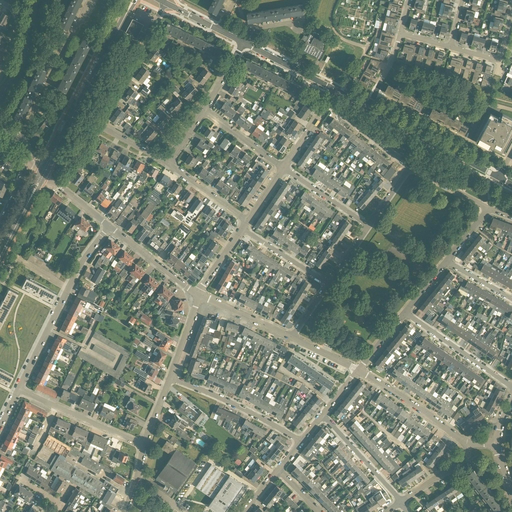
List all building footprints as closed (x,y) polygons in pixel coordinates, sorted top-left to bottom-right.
[(71,0),(66,10),(75,14),(78,7),(80,8),(82,5),(80,4),(81,0),(71,0)] [(222,9),(224,6),(222,5),(224,0),(213,0),(209,10),(217,15),(220,8),(222,9)] [(477,6),(478,0),(469,0),(468,4),(473,5),(472,8),(478,9),(479,6),(477,6)] [(445,4),(443,10),(452,12),(453,10),(452,10),(453,6),(449,5),(450,2),(444,1),(443,3),(445,4)] [(422,11),(424,5),(415,2),(414,4),(415,5),(414,9),(416,9),(416,12),(424,14),(425,11),(422,11)] [(386,16),(394,18),(395,15),(397,15),(399,10),(397,9),(398,5),(389,3),(388,8),(391,9),(389,16),(386,16)] [(284,8),(286,17),(293,16),(293,18),(297,17),(297,15),(304,14),(303,5),(284,8)] [(507,7),(498,5),(497,11),(495,10),(494,13),(500,15),(501,12),(505,13),(506,9),(507,9),(507,7)] [(275,19),(275,21),(279,20),(278,18),(286,17),(284,8),(266,11),(267,20),(275,19)] [(477,12),(478,9),(472,8),(471,10),(467,9),(466,13),(465,13),(465,15),(474,17),(475,12),(477,12)] [(75,14),(66,10),(58,26),(67,31),(70,24),(72,25),(73,21),(72,21),(75,14)] [(452,14),(452,12),(443,10),(442,16),(439,15),(439,18),(447,20),(447,17),(450,18),(451,14),(452,14)] [(267,20),(266,11),(247,14),(249,23),(256,22),(256,24),(260,23),(260,21),(267,20)] [(491,12),(489,21),(494,22),(503,25),(503,23),(504,19),(500,17),(500,15),(494,13),(491,12)] [(0,23),(4,26),(7,21),(6,20),(8,17),(3,13),(0,18),(0,17),(0,23)] [(473,23),(474,17),(465,15),(465,17),(464,21),(467,22),(466,25),(474,27),(475,24),(473,23)] [(394,18),(386,16),(384,22),(388,23),(386,31),(391,32),(392,28),(394,29),(395,23),(393,23),(394,18)] [(126,31),(133,35),(138,37),(141,31),(145,23),(133,18),(126,31)] [(419,26),(421,20),(418,19),(418,21),(411,19),(409,29),(413,30),(413,29),(415,30),(417,25),(419,26)] [(427,33),(430,23),(429,23),(429,24),(424,22),(424,20),(421,20),(419,26),(422,26),(421,32),(425,33),(427,33)] [(503,25),(494,22),(492,28),(490,28),(489,30),(497,32),(498,30),(501,30),(502,26),(502,27),(503,25)] [(175,36),(179,28),(176,27),(177,26),(172,24),(172,25),(168,23),(164,31),(175,36)] [(437,31),(439,24),(436,24),(435,25),(430,24),(430,23),(427,33),(429,34),(433,35),(434,30),(437,31)] [(439,24),(437,31),(440,31),(439,37),(441,37),(441,38),(445,39),(447,29),(441,27),(442,25),(439,24)] [(182,30),(179,28),(175,36),(186,41),(190,34),(187,32),(187,31),(182,29),(182,30)] [(380,39),(379,44),(386,46),(388,46),(389,42),(391,43),(392,38),(388,37),(389,35),(389,36),(390,33),(391,33),(392,32),(391,32),(386,31),(382,30),(382,31),(380,39)] [(145,33),(141,31),(138,37),(133,35),(130,42),(134,44),(135,43),(139,45),(140,41),(141,42),(146,33),(145,33)] [(319,35),(318,35),(316,33),(311,31),(309,35),(308,38),(307,37),(307,36),(304,41),(305,41),(306,41),(305,43),(306,43),(302,50),(317,57),(318,58),(319,59),(323,52),(321,51),(322,50),(322,49),(323,48),(323,46),(323,44),(323,42),(322,40),(321,38),(320,36),(319,36),(319,35)] [(470,39),(471,33),(468,33),(468,34),(462,33),(459,43),(463,44),(463,43),(465,44),(467,39),(470,39)] [(477,47),(480,37),(480,38),(474,36),(474,34),(471,33),(470,39),(473,40),(471,46),(475,47),(477,47)] [(194,35),(190,34),(186,41),(197,47),(201,39),(198,38),(199,36),(194,34),(194,35)] [(487,44),(489,38),(486,37),(486,39),(480,38),(480,37),(477,47),(479,48),(483,49),(485,44),(487,44)] [(83,38),(74,55),(83,59),(86,52),(88,53),(89,50),(88,49),(91,42),(83,38)] [(489,38),(487,44),(490,45),(489,50),(491,51),(495,53),(498,43),(492,41),(492,39),(489,38)] [(205,41),(201,39),(197,47),(208,52),(212,44),(209,43),(210,42),(205,39),(205,41)] [(220,47),(216,45),(215,44),(215,46),(212,44),(208,52),(219,57),(223,50),(220,48),(220,47)] [(376,52),(375,57),(384,60),(385,56),(387,56),(388,51),(384,50),(385,49),(386,46),(379,44),(377,52),(376,52)] [(410,65),(412,55),(414,47),(415,47),(415,45),(410,44),(409,47),(408,46),(408,45),(405,44),(402,52),(407,54),(405,64),(410,65)] [(155,46),(152,51),(158,56),(161,58),(165,53),(155,46)] [(418,48),(415,47),(414,47),(412,55),(417,56),(414,66),(419,68),(422,58),(424,50),(425,48),(420,47),(419,49),(417,49),(418,48)] [(427,51),(424,50),(422,58),(427,59),(424,69),(429,70),(432,60),(434,52),(434,51),(429,49),(429,52),(427,51)] [(154,61),(158,56),(152,51),(148,56),(154,61)] [(437,53),(434,52),(432,60),(436,62),(434,72),(439,73),(441,64),(442,64),(443,61),(442,60),(444,54),(439,52),(438,55),(437,54),(437,53)] [(66,72),(74,76),(77,69),(79,70),(81,67),(79,66),(83,59),(74,55),(66,72)] [(457,78),(460,68),(462,60),(463,59),(458,57),(457,60),(455,59),(456,58),(452,57),(450,66),(455,67),(452,77),(457,78)] [(368,66),(365,71),(372,75),(374,76),(376,72),(378,73),(380,69),(376,67),(377,65),(378,66),(380,62),(381,62),(371,59),(371,60),(371,61),(368,67),(368,66)] [(255,64),(256,63),(251,60),(251,62),(247,60),(243,67),(254,73),(258,65),(255,64)] [(465,61),(462,60),(460,68),(465,70),(462,79),(467,81),(470,71),(469,71),(472,63),(472,61),(467,60),(467,62),(465,62),(465,61)] [(475,64),(472,63),(469,71),(470,71),(474,72),(472,82),(477,83),(479,74),(481,66),(482,64),(477,63),(476,65),(475,65),(475,64)] [(261,67),(258,65),(254,73),(265,78),(269,71),(266,69),(266,68),(261,65),(261,67)] [(485,66),(481,66),(479,74),(484,75),(481,85),(486,86),(489,77),(490,78),(491,74),(490,74),(492,67),(487,65),(486,68),(484,67),(485,66)] [(42,81),(44,82),(45,79),(44,78),(47,71),(39,67),(30,84),(39,88),(42,81)] [(140,72),(147,77),(150,72),(144,67),(140,72)] [(205,68),(201,74),(207,79),(211,74),(205,68)] [(265,78),(269,80),(276,84),(280,76),(277,75),(278,73),(273,71),(272,72),(269,71),(265,78)] [(361,78),(358,83),(367,88),(369,84),(370,85),(373,81),(369,79),(370,77),(371,78),(372,75),(365,71),(361,78)] [(65,93),(68,88),(69,86),(71,87),(72,84),(70,83),(74,76),(66,72),(57,88),(65,93)] [(143,83),(146,85),(150,80),(147,77),(140,72),(136,78),(143,83)] [(203,84),(207,79),(201,74),(197,79),(203,84)] [(287,89),(291,82),(288,80),(289,79),(284,77),(283,78),(280,76),(276,84),(287,89)] [(232,86),(239,90),(241,86),(242,87),(243,84),(236,79),(232,86)] [(299,84),(295,82),(294,82),(294,83),(291,82),(287,89),(298,95),(302,87),(298,85),(299,84)] [(30,84),(22,100),(30,105),(34,98),(35,99),(37,96),(35,95),(39,88),(30,84)] [(172,87),(175,90),(179,95),(182,92),(174,85),(172,87)] [(187,89),(193,95),(198,90),(192,85),(187,89)] [(392,96),(393,94),(396,89),(395,89),(388,85),(385,92),(392,96)] [(239,90),(232,86),(229,92),(236,96),(238,93),(237,93),(239,90)] [(396,87),(395,89),(396,89),(393,94),(400,98),(403,93),(404,91),(396,87)] [(127,93),(134,98),(138,93),(131,88),(127,93)] [(193,95),(187,89),(182,94),(188,100),(193,95)] [(134,98),(127,93),(123,98),(133,106),(137,100),(134,98)] [(400,98),(399,100),(406,104),(407,102),(410,96),(403,93),(400,98)] [(410,95),(410,96),(407,102),(414,105),(414,106),(417,100),(418,99),(410,95)] [(174,103),(179,109),(184,104),(178,98),(174,103)] [(25,114),(27,115),(29,112),(27,111),(30,105),(22,100),(14,117),(22,121),(25,114)] [(179,109),(174,103),(171,100),(166,105),(163,102),(161,104),(165,109),(168,106),(169,107),(169,108),(174,114),(179,109)] [(414,106),(414,105),(413,107),(420,111),(424,104),(417,100),(414,106)] [(226,114),(231,108),(225,103),(220,110),(226,114)] [(237,111),(239,113),(243,107),(245,104),(242,103),(237,111)] [(303,106),(301,108),(309,114),(312,110),(311,110),(313,108),(306,103),(304,107),(303,106)] [(309,114),(301,108),(296,104),(293,107),(300,112),(298,115),(305,120),(309,114)] [(124,121),(129,114),(125,111),(124,112),(119,108),(115,114),(123,120),(124,121)] [(231,108),(226,114),(232,118),(236,112),(231,108)] [(288,112),(295,117),(297,114),(290,109),(288,112)] [(437,120),(437,118),(440,112),(433,109),(429,116),(437,120)] [(263,116),(261,115),(261,116),(263,117),(266,120),(271,113),(267,111),(263,116)] [(441,111),(440,112),(437,118),(444,122),(447,116),(448,115),(441,111)] [(160,117),(166,123),(171,118),(164,112),(160,117)] [(295,117),(288,112),(286,114),(293,120),(295,117)] [(502,155),(511,136),(511,119),(500,113),(498,117),(490,113),(489,116),(486,115),(473,140),(502,155)] [(116,124),(118,122),(121,123),(123,120),(115,114),(111,120),(116,124)] [(242,126),(247,119),(241,115),(236,122),(242,126)] [(444,122),(443,123),(451,127),(452,125),(451,125),(454,120),(447,116),(444,122)] [(166,123),(160,117),(156,123),(162,128),(166,123)] [(331,131),(334,128),(339,122),(334,119),(332,120),(330,118),(324,125),(328,128),(331,131)] [(455,118),(454,120),(451,125),(452,125),(458,129),(459,129),(461,124),(462,124),(462,122),(455,118)] [(37,131),(29,135),(32,140),(39,136),(38,134),(39,134),(44,127),(47,129),(52,123),(46,119),(37,131)] [(247,119),(242,126),(248,130),(253,124),(247,119)] [(291,120),(288,124),(298,130),(302,125),(295,120),(293,122),(291,120)] [(339,131),(343,126),(339,122),(334,128),(339,131)] [(132,128),(133,127),(127,123),(123,127),(126,130),(125,132),(128,134),(132,128)] [(294,136),(298,130),(288,124),(284,129),(279,125),(277,128),(288,135),(289,133),(294,136)] [(469,128),(462,124),(461,124),(459,129),(458,129),(457,131),(465,135),(469,128)] [(343,126),(339,131),(344,135),(348,130),(343,126)] [(152,128),(151,127),(147,132),(153,138),(158,133),(152,127),(152,128)] [(258,138),(263,131),(257,127),(252,133),(258,138)] [(204,134),(210,138),(209,139),(214,142),(216,139),(216,138),(219,134),(215,131),(214,132),(209,128),(204,134)] [(274,138),(287,147),(290,141),(286,138),(288,135),(277,128),(275,132),(281,136),(278,140),(274,138)] [(147,132),(144,130),(139,135),(149,143),(153,138),(147,132)] [(346,142),(348,139),(352,133),(348,130),(344,135),(341,138),(344,140),(341,143),(344,145),(346,142)] [(263,131),(258,138),(264,142),(269,135),(263,131)] [(320,132),(318,135),(317,135),(314,140),(322,145),(326,139),(327,137),(327,136),(325,135),(320,132)] [(352,133),(348,139),(353,142),(357,137),(352,133)] [(287,147),(274,138),(273,139),(271,137),(270,138),(267,142),(270,144),(270,145),(275,149),(276,148),(283,153),(287,147)] [(357,137),(353,142),(350,146),(353,147),(350,151),(352,153),(354,150),(362,141),(357,137)] [(223,147),(226,150),(229,146),(230,145),(229,145),(231,143),(225,138),(220,146),(217,144),(214,149),(216,151),(219,148),(221,149),(223,147)] [(196,147),(203,152),(206,148),(208,149),(210,147),(212,148),(214,145),(209,142),(207,145),(201,140),(196,147)] [(311,144),(316,148),(318,146),(320,148),(320,147),(324,149),(325,149),(326,148),(322,145),(314,140),(311,144)] [(367,144),(362,141),(354,150),(352,153),(351,154),(353,155),(357,150),(360,153),(362,150),(367,144)] [(101,160),(102,160),(105,162),(108,157),(105,155),(109,148),(109,147),(102,143),(100,146),(98,145),(95,150),(99,152),(101,153),(100,155),(103,157),(101,160)] [(307,149),(315,154),(318,149),(316,148),(311,144),(307,149)] [(360,153),(358,156),(360,158),(358,160),(360,162),(364,156),(371,148),(367,144),(362,150),(360,153)] [(231,161),(235,164),(238,159),(236,157),(241,150),(235,146),(229,154),(233,157),(231,161)] [(369,159),(370,160),(376,152),(371,148),(364,156),(366,158),(369,160),(369,159)] [(315,156),(318,158),(319,157),(315,154),(307,149),(304,154),(310,158),(312,159),(315,156)] [(108,157),(105,162),(107,163),(110,159),(116,162),(120,153),(114,150),(110,158),(108,157)] [(381,155),(376,152),(370,160),(374,163),(381,155)] [(238,159),(235,164),(237,165),(239,162),(242,165),(243,164),(248,167),(250,164),(248,162),(251,158),(246,153),(241,161),(238,159)] [(306,163),(310,158),(304,154),(301,159),(306,163)] [(195,167),(199,161),(201,162),(203,159),(197,156),(196,158),(191,155),(186,162),(192,166),(195,167)] [(373,170),(379,163),(381,164),(385,159),(381,155),(374,163),(371,168),(373,170)] [(119,162),(117,167),(114,172),(117,174),(120,168),(128,173),(129,171),(130,171),(132,167),(129,166),(132,160),(126,156),(122,163),(122,164),(119,162)] [(7,158),(6,160),(4,158),(0,162),(0,163),(6,167),(4,170),(6,171),(13,163),(7,158)] [(308,172),(309,170),(307,168),(306,169),(303,167),(304,165),(307,167),(309,165),(306,163),(301,159),(298,164),(300,166),(298,168),(304,172),(305,171),(308,172)] [(383,171),(381,174),(384,176),(386,174),(388,171),(385,169),(390,163),(385,159),(381,164),(378,167),(383,171)] [(145,165),(138,161),(135,166),(133,165),(132,167),(130,171),(129,172),(132,174),(133,171),(135,173),(138,175),(140,177),(141,178),(144,172),(141,170),(145,165)] [(74,171),(77,173),(78,174),(72,181),(75,183),(74,184),(77,185),(78,185),(85,177),(80,173),(84,168),(79,164),(74,171)] [(325,170),(316,164),(310,171),(310,172),(309,173),(318,179),(322,173),(325,170)] [(258,173),(265,177),(269,171),(268,171),(268,170),(267,169),(262,166),(258,173)] [(153,167),(149,173),(155,176),(154,177),(156,181),(161,175),(157,173),(159,171),(153,167)] [(209,172),(203,168),(198,174),(205,179),(209,172)] [(211,169),(209,172),(205,179),(210,183),(214,178),(216,179),(218,177),(218,176),(219,176),(221,173),(218,170),(216,173),(211,169)] [(265,177),(258,173),(255,170),(253,169),(252,171),(251,172),(253,173),(251,176),(261,183),(265,177)] [(332,172),(330,170),(328,172),(325,170),(322,173),(318,179),(323,183),(330,173),(331,174),(332,172)] [(379,180),(377,182),(382,187),(386,182),(381,178),(381,177),(376,172),(374,174),(376,176),(375,177),(379,180)] [(261,183),(251,176),(246,173),(245,176),(249,179),(247,182),(250,184),(257,189),(261,183)] [(332,180),(330,178),(332,175),(331,174),(330,173),(323,183),(328,186),(332,180)] [(87,185),(83,190),(91,196),(99,186),(93,182),(96,178),(92,174),(87,180),(89,182),(89,183),(87,185)] [(165,175),(160,182),(166,186),(171,179),(165,175)] [(328,186),(333,190),(337,183),(339,180),(341,181),(342,179),(339,177),(338,179),(335,176),(332,180),(328,186)] [(339,180),(337,183),(333,190),(338,193),(342,187),(344,184),(347,179),(344,177),(342,179),(341,181),(339,180)] [(230,178),(225,184),(221,191),(226,195),(231,189),(233,191),(234,190),(236,187),(238,184),(235,182),(234,184),(232,182),(233,181),(230,178)] [(223,181),(220,179),(215,186),(221,191),(225,184),(222,182),(223,181)] [(285,182),(282,187),(288,191),(292,193),(296,186),(289,182),(288,183),(285,182)] [(373,187),(378,191),(382,187),(377,182),(373,187)] [(176,183),(171,190),(177,194),(182,187),(176,183)] [(253,194),(257,189),(250,184),(249,186),(245,183),(242,187),(253,194)] [(102,191),(96,199),(98,201),(98,202),(100,203),(101,204),(105,198),(108,195),(105,193),(107,191),(106,190),(108,188),(107,187),(108,186),(105,184),(101,188),(103,190),(102,191)] [(349,196),(355,187),(352,185),(350,188),(344,184),(342,187),(338,193),(344,197),(345,196),(348,198),(349,196)] [(238,189),(236,187),(234,190),(249,200),(253,194),(242,187),(240,190),(238,189)] [(284,195),(288,191),(282,187),(278,191),(284,195)] [(369,191),(374,196),(378,191),(373,187),(369,191)] [(118,192),(117,192),(113,198),(116,200),(117,198),(120,194),(123,190),(121,188),(118,192)] [(164,196),(155,188),(147,199),(150,202),(156,206),(164,196)] [(229,196),(245,206),(249,200),(234,190),(233,191),(232,192),(229,196)] [(54,202),(58,195),(54,191),(49,199),(46,205),(49,207),(52,200),(54,202)] [(186,199),(189,201),(194,195),(188,191),(181,201),(183,202),(186,199)] [(278,191),(275,196),(281,200),(284,195),(278,191)] [(362,193),(360,191),(358,193),(361,195),(358,197),(367,205),(370,200),(365,196),(362,193)] [(374,196),(369,191),(365,196),(370,200),(374,196)] [(299,210),(300,210),(302,207),(309,195),(304,192),(301,197),(303,199),(300,202),(301,202),(298,208),(300,209),(299,210)] [(55,203),(52,210),(51,212),(54,214),(54,212),(58,205),(63,198),(58,195),(54,202),(55,203)] [(307,210),(314,199),(309,195),(302,207),(304,208),(307,210)] [(277,205),(279,206),(283,201),(281,200),(275,196),(272,201),(277,205)] [(105,198),(101,204),(102,205),(103,206),(104,206),(106,208),(113,199),(110,197),(108,200),(105,198)] [(367,205),(358,197),(356,200),(359,203),(357,205),(363,209),(367,205)] [(114,207),(113,206),(107,213),(111,216),(120,204),(123,201),(120,198),(119,199),(115,204),(116,205),(114,207)] [(182,222),(184,219),(186,221),(185,222),(189,224),(194,217),(195,217),(201,210),(205,206),(201,203),(203,202),(199,199),(198,200),(197,200),(192,206),(193,206),(190,211),(189,210),(188,212),(189,213),(185,217),(178,211),(174,216),(182,222)] [(324,205),(314,199),(307,210),(311,213),(313,215),(312,216),(315,218),(324,205)] [(111,216),(115,220),(120,212),(119,211),(122,206),(124,208),(127,204),(123,200),(123,201),(120,204),(111,216)] [(274,210),(277,205),(272,201),(268,206),(274,210)] [(141,216),(137,221),(133,218),(131,221),(131,222),(126,228),(127,229),(126,229),(128,231),(128,230),(131,232),(132,231),(133,231),(139,223),(142,226),(151,213),(156,206),(150,202),(140,215),(141,216)] [(125,217),(132,209),(131,208),(132,206),(129,203),(125,209),(116,221),(120,224),(125,217)] [(329,208),(324,205),(315,218),(318,220),(319,219),(321,220),(329,208)] [(71,219),(70,219),(75,213),(67,206),(65,209),(62,207),(58,213),(57,214),(68,223),(71,219)] [(171,206),(166,213),(171,217),(176,210),(171,206)] [(265,211),(278,220),(279,220),(274,217),(277,212),(274,210),(268,206),(265,211)] [(212,214),(215,210),(210,207),(205,212),(209,215),(205,220),(210,224),(213,221),(214,219),(211,217),(213,214),(212,214)] [(330,217),(332,218),(336,213),(329,208),(321,220),(319,223),(321,224),(325,218),(326,219),(328,216),(330,217)] [(130,221),(137,212),(134,210),(127,219),(130,221)] [(273,219),(277,222),(278,220),(265,211),(262,216),(267,220),(269,218),(272,220),(273,219)] [(153,215),(151,213),(142,226),(144,227),(142,230),(136,237),(142,241),(147,234),(149,235),(153,229),(147,224),(151,218),(153,215)] [(74,229),(75,229),(77,231),(80,228),(85,221),(85,220),(84,219),(83,219),(81,217),(81,218),(77,215),(74,220),(76,222),(71,228),(73,230),(74,229)] [(272,230),(274,228),(268,224),(270,221),(267,220),(262,216),(258,221),(264,225),(267,227),(270,229),(272,230)] [(489,228),(496,230),(499,220),(493,218),(489,228)] [(340,224),(341,224),(348,230),(352,224),(344,219),(340,224)] [(500,236),(505,222),(499,220),(496,230),(498,231),(497,236),(499,237),(500,236)] [(82,237),(83,235),(88,229),(87,228),(90,224),(88,223),(87,222),(86,221),(85,221),(80,228),(77,231),(80,233),(81,234),(80,235),(82,237)] [(222,227),(229,231),(233,226),(225,221),(223,223),(224,224),(222,227)] [(260,230),(264,225),(258,221),(255,226),(260,230)] [(339,227),(332,222),(330,224),(333,226),(340,230),(345,234),(348,230),(341,224),(339,227)] [(511,224),(505,222),(500,236),(502,237),(503,233),(506,235),(511,224)] [(277,241),(282,244),(288,235),(285,233),(290,226),(288,225),(285,228),(283,232),(277,241)] [(283,232),(285,228),(283,226),(281,229),(280,228),(277,227),(275,230),(271,237),(277,241),(283,232)] [(337,234),(336,235),(342,239),(345,234),(340,230),(333,226),(331,228),(334,230),(334,231),(337,234)] [(225,237),(229,231),(222,227),(220,230),(217,228),(214,232),(212,231),(210,233),(214,237),(216,234),(217,235),(219,233),(225,237)] [(153,229),(149,235),(149,236),(151,238),(146,244),(149,246),(149,247),(150,248),(151,248),(152,249),(158,240),(155,238),(157,235),(153,233),(156,230),(154,228),(153,229)] [(482,232),(491,239),(493,236),(484,229),(482,232)] [(336,235),(334,238),(331,235),(326,232),(324,235),(326,236),(329,238),(333,240),(338,244),(342,239),(336,235)] [(287,247),(291,241),(293,238),(288,235),(282,244),(287,247)] [(491,245),(489,243),(488,242),(487,244),(483,241),(485,239),(480,235),(476,239),(488,249),(491,245)] [(479,246),(486,251),(488,249),(476,239),(472,244),(477,248),(479,246)] [(161,243),(158,240),(152,249),(153,249),(152,250),(154,251),(155,251),(158,253),(162,248),(164,249),(168,244),(165,242),(163,241),(161,243)] [(333,240),(329,245),(335,249),(338,244),(333,240)] [(101,263),(103,260),(105,256),(115,244),(111,241),(105,247),(107,249),(103,254),(101,258),(100,257),(96,263),(94,267),(98,269),(99,268),(101,263)] [(209,247),(215,251),(220,245),(214,241),(209,247)] [(291,241),(287,247),(292,251),(296,244),(291,241)] [(335,249),(329,245),(328,247),(324,245),(317,241),(316,243),(318,244),(319,245),(331,254),(335,249)] [(174,255),(172,253),(177,247),(171,242),(165,250),(169,252),(165,257),(166,256),(167,257),(165,259),(166,260),(167,261),(168,261),(169,262),(174,255)] [(244,242),(241,247),(245,250),(244,251),(243,253),(246,254),(246,253),(250,256),(254,248),(244,242)] [(105,256),(103,260),(101,263),(102,264),(103,263),(105,264),(108,258),(112,253),(114,254),(119,247),(115,244),(105,256)] [(302,248),(296,244),(292,251),(297,254),(302,248)] [(304,244),(302,248),(297,254),(304,258),(310,248),(304,244)] [(472,244),(468,248),(474,253),(477,248),(472,244)] [(319,252),(328,259),(331,254),(319,245),(318,248),(321,250),(319,252)] [(215,251),(209,247),(205,253),(211,258),(215,251)] [(173,265),(179,258),(177,257),(182,250),(179,248),(174,255),(169,262),(171,263),(171,264),(172,265),(173,265)] [(179,270),(189,257),(184,263),(181,260),(187,254),(189,251),(187,248),(184,252),(179,258),(173,265),(179,270)] [(254,260),(259,251),(254,248),(250,256),(249,257),(254,260)] [(468,248),(465,253),(470,257),(474,253),(468,248)] [(113,268),(116,270),(128,254),(124,251),(119,258),(120,259),(113,268)] [(259,251),(254,260),(256,262),(254,265),(257,266),(264,254),(259,251)] [(313,254),(311,253),(311,254),(325,263),(328,259),(319,252),(317,255),(314,253),(313,254)] [(466,263),(470,257),(465,253),(460,258),(466,263)] [(132,263),(130,261),(133,258),(128,254),(116,270),(119,272),(126,263),(128,264),(127,265),(129,267),(131,264),(132,263)] [(264,254),(257,266),(259,267),(261,264),(264,266),(269,257),(264,254)] [(312,258),(317,262),(315,265),(321,269),(325,263),(311,254),(307,259),(310,261),(312,258)] [(203,255),(198,263),(195,267),(198,268),(199,267),(202,269),(208,259),(203,255)] [(183,273),(189,266),(193,260),(189,257),(179,270),(183,273)] [(269,257),(264,266),(268,269),(266,272),(267,273),(274,261),(269,257)] [(229,266),(237,271),(238,271),(235,270),(238,264),(232,260),(229,266)] [(492,265),(483,260),(478,267),(477,269),(487,274),(493,264),(492,265)] [(274,261),(267,273),(269,274),(271,271),(273,272),(271,275),(272,275),(279,264),(274,261)] [(183,273),(188,277),(192,271),(193,270),(195,267),(198,263),(195,262),(191,268),(189,266),(183,273)] [(129,267),(128,268),(131,270),(130,271),(131,273),(126,280),(129,282),(140,268),(135,265),(134,266),(131,264),(129,267)] [(274,283),(275,281),(284,267),(279,264),(272,275),(274,277),(269,284),(271,286),(274,283)] [(498,267),(493,264),(487,274),(492,277),(498,267)] [(503,270),(500,268),(502,265),(499,264),(498,267),(492,277),(497,280),(501,274),(503,270)] [(236,275),(237,271),(229,266),(225,272),(231,276),(233,273),(236,275)] [(289,270),(284,267),(275,281),(276,282),(277,283),(281,277),(283,278),(283,279),(289,270)] [(497,280),(508,286),(511,280),(511,278),(511,267),(510,270),(508,273),(506,272),(503,270),(501,274),(497,280)] [(104,271),(99,268),(98,269),(92,277),(91,280),(96,283),(98,281),(104,271)] [(140,268),(129,282),(125,287),(129,290),(133,285),(132,284),(137,277),(139,279),(144,272),(140,268)] [(295,277),(297,275),(289,270),(283,279),(286,281),(288,277),(290,279),(289,280),(292,281),(294,279),(295,277)] [(195,273),(192,271),(188,277),(191,279),(191,280),(193,281),(194,281),(199,276),(195,273)] [(446,276),(451,280),(455,276),(450,271),(446,276)] [(231,276),(225,272),(222,278),(228,281),(231,276)] [(141,294),(142,293),(143,293),(154,279),(149,276),(144,282),(146,284),(141,290),(139,293),(141,294)] [(298,283),(303,286),(308,290),(311,284),(306,281),(304,283),(299,280),(301,278),(298,276),(295,281),(298,283)] [(442,281),(455,291),(456,289),(452,285),(452,284),(450,282),(451,280),(446,276),(442,281)] [(21,287),(36,294),(41,285),(26,277),(21,287)] [(225,287),(228,281),(222,278),(219,283),(225,287)] [(143,293),(142,294),(145,297),(147,294),(151,289),(153,290),(159,283),(154,279),(143,293)] [(453,293),(455,291),(442,281),(439,285),(447,292),(449,289),(453,293)] [(461,285),(459,288),(470,295),(467,301),(469,302),(478,287),(467,281),(467,282),(464,281),(462,285),(461,285)] [(225,287),(219,283),(215,289),(222,293),(225,287)] [(36,294),(43,298),(51,302),(56,293),(41,285),(36,294)] [(435,290),(440,294),(446,299),(447,298),(444,295),(447,292),(439,285),(435,290)] [(95,293),(89,290),(81,286),(82,286),(79,292),(78,292),(86,296),(87,295),(88,296),(86,299),(93,303),(95,300),(94,299),(96,294),(95,293)] [(154,301),(157,303),(168,290),(163,286),(158,293),(159,294),(154,301)] [(308,290),(303,286),(299,291),(305,295),(308,290)] [(474,298),(477,300),(480,296),(483,290),(478,287),(469,302),(471,304),(472,302),(474,298)] [(1,303),(10,308),(18,293),(8,288),(1,303)] [(292,294),(296,296),(302,300),(305,295),(299,291),(296,289),(295,289),(292,294)] [(172,294),(168,290),(157,303),(160,306),(165,299),(167,301),(172,294)] [(431,294),(439,301),(440,301),(439,301),(441,299),(438,296),(440,294),(435,290),(431,294)] [(480,296),(485,299),(488,293),(483,290),(480,296)] [(245,304),(250,307),(253,300),(251,299),(253,296),(252,295),(253,292),(251,291),(250,294),(245,304)] [(245,304),(250,294),(250,293),(247,297),(241,294),(240,296),(239,300),(238,301),(245,304)] [(488,305),(488,306),(493,296),(488,293),(485,299),(483,303),(488,305)] [(427,299),(440,310),(442,311),(443,309),(438,304),(439,301),(431,294),(427,299)] [(259,303),(262,296),(260,295),(258,298),(257,297),(255,301),(253,300),(250,307),(255,310),(259,303)] [(255,310),(261,312),(264,306),(262,305),(264,301),(263,300),(264,297),(262,296),(259,303),(255,310)] [(293,301),(299,304),(302,300),(296,296),(293,301)] [(488,306),(493,308),(499,299),(493,296),(488,306)] [(76,297),(74,302),(84,307),(84,308),(87,310),(88,308),(90,305),(94,307),(93,307),(102,312),(104,308),(102,308),(99,306),(96,304),(93,303),(86,299),(85,301),(77,297),(76,297)] [(164,309),(173,312),(174,312),(174,310),(183,309),(182,303),(181,303),(180,300),(174,301),(172,299),(166,306),(164,309)] [(287,304),(290,306),(296,310),(299,304),(293,301),(290,299),(287,304)] [(434,308),(437,310),(440,313),(442,311),(440,310),(427,299),(423,304),(431,310),(432,310),(434,308)] [(498,311),(504,302),(499,299),(493,308),(491,312),(490,314),(492,316),(493,313),(495,309),(498,311)] [(74,302),(71,308),(78,311),(81,313),(84,308),(84,307),(74,302)] [(496,315),(499,316),(498,318),(500,319),(499,322),(509,305),(504,302),(498,311),(496,315)] [(0,304),(0,322),(2,323),(10,308),(1,303),(0,304)] [(269,303),(267,307),(264,306),(261,312),(267,316),(268,315),(271,316),(272,314),(273,310),(275,306),(269,303)] [(437,318),(439,316),(432,310),(431,310),(423,304),(420,308),(429,316),(430,314),(433,316),(431,319),(434,321),(437,318)] [(502,323),(504,319),(507,320),(511,311),(511,306),(509,305),(499,322),(502,323)] [(287,311),(293,315),(296,310),(290,306),(287,311)] [(76,316),(79,318),(78,319),(82,321),(83,319),(79,318),(80,317),(79,315),(77,314),(78,311),(71,308),(68,313),(76,317),(76,316)] [(167,315),(166,318),(164,322),(177,327),(179,321),(174,319),(175,317),(171,316),(173,312),(164,309),(162,312),(161,313),(167,315)] [(134,316),(149,326),(152,320),(138,310),(134,316)] [(289,320),(293,315),(287,311),(284,316),(289,320)] [(68,313),(66,318),(73,322),(76,317),(68,313)] [(444,316),(441,314),(437,320),(446,327),(450,321),(450,320),(452,318),(446,313),(444,316)] [(281,315),(278,320),(280,321),(286,325),(289,320),(284,316),(281,315)] [(201,324),(208,327),(210,328),(217,330),(219,325),(220,320),(216,319),(215,321),(208,319),(204,317),(201,324)] [(460,327),(458,326),(460,322),(462,319),(460,317),(458,321),(455,324),(451,330),(456,333),(460,327)] [(66,318),(63,323),(70,327),(73,322),(66,318)] [(455,324),(450,321),(446,327),(451,330),(455,324)] [(461,337),(468,327),(469,324),(470,323),(468,321),(465,325),(463,324),(460,327),(456,333),(461,337)] [(75,337),(72,335),(69,334),(69,333),(68,333),(69,331),(70,327),(63,323),(60,329),(61,329),(63,330),(62,333),(73,339),(75,337)] [(411,323),(409,326),(409,325),(407,324),(401,331),(407,335),(410,337),(413,340),(416,342),(420,336),(416,334),(414,337),(409,333),(411,330),(412,328),(411,328),(414,325),(411,323)] [(199,331),(210,335),(211,333),(209,332),(210,328),(208,327),(201,324),(199,331)] [(234,336),(235,332),(237,332),(239,326),(233,324),(232,331),(231,334),(230,337),(230,338),(228,341),(231,342),(233,336),(234,336)] [(242,334),(247,336),(250,330),(245,327),(242,334)] [(472,331),(468,327),(461,337),(466,340),(470,334),(472,331)] [(480,341),(478,340),(481,336),(480,335),(485,328),(483,327),(480,331),(477,334),(475,338),(471,344),(476,347),(480,341)] [(250,330),(247,336),(246,340),(244,343),(236,358),(239,359),(245,347),(247,341),(251,342),(255,333),(250,330)] [(156,334),(159,336),(158,338),(169,345),(172,340),(157,331),(156,334)] [(195,340),(214,347),(217,348),(219,339),(214,337),(210,335),(199,331),(195,340)] [(398,335),(403,340),(407,335),(401,331),(398,335)] [(470,334),(466,340),(471,344),(475,338),(477,334),(475,333),(472,331),(470,334)] [(147,334),(149,336),(160,343),(158,346),(165,351),(169,345),(158,338),(148,332),(147,334)] [(485,339),(483,337),(480,341),(476,347),(481,351),(485,345),(492,334),(490,332),(485,339)] [(251,343),(253,344),(251,349),(253,351),(254,349),(256,345),(258,342),(261,335),(255,333),(251,342),(251,343)] [(486,354),(492,345),(492,344),(490,343),(495,336),(492,334),(485,345),(481,351),(486,354)] [(261,335),(258,342),(260,343),(263,344),(266,338),(261,335)] [(406,342),(403,340),(398,335),(394,340),(399,344),(402,347),(405,349),(407,347),(404,344),(406,342)] [(56,339),(53,344),(60,348),(63,343),(64,344),(65,343),(70,345),(72,342),(59,336),(58,340),(56,339)] [(422,347),(423,348),(428,340),(425,338),(423,339),(421,337),(415,347),(420,350),(422,347)] [(150,347),(153,343),(145,338),(142,343),(150,347)] [(263,344),(265,346),(268,347),(271,341),(266,338),(263,344)] [(203,347),(213,351),(215,352),(217,348),(214,347),(195,340),(192,348),(202,351),(203,347)] [(396,349),(399,344),(394,340),(390,344),(396,349)] [(425,353),(432,343),(428,340),(423,348),(424,348),(422,351),(425,353)] [(266,350),(265,354),(268,356),(270,352),(272,353),(274,350),(277,344),(271,341),(268,347),(266,350)] [(430,353),(436,345),(432,343),(425,353),(428,356),(430,353)] [(53,344),(50,350),(58,353),(60,348),(53,344)] [(275,360),(282,346),(277,344),(274,350),(272,353),(270,357),(272,358),(275,359),(275,360)] [(396,349),(390,344),(387,349),(392,353),(395,356),(398,359),(400,357),(394,351),(396,349)] [(436,345),(430,353),(428,356),(432,359),(434,356),(439,348),(436,345)] [(500,350),(492,345),(486,354),(492,358),(493,356),(496,358),(497,357),(500,350)] [(284,355),(286,356),(286,354),(289,350),(282,346),(275,360),(278,362),(280,357),(281,354),(284,355)] [(158,353),(156,356),(163,359),(166,354),(156,348),(154,351),(158,353)] [(192,348),(190,355),(196,357),(197,354),(196,354),(197,352),(201,354),(202,351),(192,348)] [(438,358),(443,351),(439,348),(434,356),(438,358)] [(392,353),(387,349),(383,354),(388,358),(392,353)] [(50,350),(48,355),(55,359),(58,353),(50,350)] [(135,354),(145,360),(147,356),(137,350),(135,354)] [(441,361),(447,353),(443,351),(438,358),(441,361)] [(163,359),(156,356),(152,353),(152,354),(150,353),(149,353),(148,354),(149,355),(151,356),(149,359),(159,365),(163,359)] [(447,353),(441,361),(439,364),(442,366),(444,363),(445,363),(450,356),(447,353)] [(286,369),(295,375),(298,377),(302,372),(300,371),(301,369),(302,369),(307,363),(293,354),(288,360),(290,361),(288,363),(289,364),(286,369)] [(385,363),(388,358),(383,354),(379,358),(385,363)] [(48,355),(45,360),(53,364),(55,359),(48,355)] [(449,366),(454,358),(450,356),(445,363),(449,366)] [(381,367),(385,363),(379,358),(375,363),(378,365),(376,368),(380,371),(382,369),(381,367)] [(453,368),(458,361),(454,358),(449,366),(453,368)] [(191,362),(189,365),(198,368),(199,364),(201,365),(202,363),(192,359),(191,362)] [(50,369),(53,364),(45,360),(42,366),(50,369)] [(456,371),(462,363),(458,361),(453,368),(456,371)] [(300,376),(310,382),(313,385),(321,372),(307,363),(302,369),(303,370),(303,369),(305,370),(305,371),(304,371),(300,376)] [(460,374),(465,366),(462,363),(456,371),(460,374)] [(399,367),(397,370),(395,369),(390,375),(395,378),(400,372),(404,366),(402,364),(400,367),(399,367)] [(146,378),(148,374),(153,376),(155,374),(156,374),(156,373),(157,374),(158,372),(157,372),(158,370),(147,365),(144,371),(135,367),(133,371),(139,374),(146,378)] [(202,370),(198,368),(189,365),(188,368),(189,368),(188,371),(192,373),(191,376),(204,380),(205,376),(199,373),(199,372),(201,373),(202,370)] [(40,371),(47,375),(49,372),(53,374),(54,372),(52,371),(53,371),(50,369),(42,366),(40,371)] [(406,368),(407,367),(404,366),(400,372),(395,378),(400,382),(405,376),(407,372),(405,370),(406,368)] [(464,376),(469,369),(465,366),(460,374),(464,376)] [(0,381),(8,385),(13,376),(0,369),(0,381)] [(115,371),(113,369),(110,375),(118,379),(120,374),(115,371)] [(216,377),(217,374),(217,373),(219,370),(217,369),(213,376),(210,374),(207,381),(213,384),(216,377)] [(473,371),(469,369),(464,376),(467,379),(473,371)] [(47,375),(40,371),(37,376),(45,380),(47,375)] [(221,379),(224,372),(222,371),(220,374),(217,373),(217,374),(216,377),(213,384),(218,386),(221,379)] [(400,382),(405,385),(410,379),(412,376),(414,373),(412,371),(410,374),(407,372),(405,376),(400,382)] [(467,379),(471,381),(476,374),(473,371),(467,379)] [(221,379),(218,386),(224,388),(228,378),(225,376),(226,373),(224,372),(221,379)] [(235,377),(236,376),(237,373),(234,372),(232,378),(231,377),(230,378),(228,378),(224,388),(229,391),(232,384),(235,377)] [(313,385),(315,383),(321,388),(319,391),(325,395),(330,388),(335,382),(321,372),(313,385)] [(63,383),(66,384),(70,386),(72,380),(74,377),(68,374),(63,383)] [(146,378),(139,374),(138,376),(140,377),(137,382),(139,383),(136,388),(140,390),(141,389),(147,392),(151,386),(145,382),(147,379),(146,378)] [(473,386),(475,384),(480,376),(476,374),(471,381),(469,384),(473,386)] [(45,380),(37,376),(34,382),(35,382),(38,383),(41,385),(42,385),(45,380)] [(235,393),(238,386),(239,382),(236,381),(238,377),(236,376),(235,377),(232,384),(229,391),(235,393)] [(264,386),(269,388),(274,378),(270,376),(264,386)] [(479,387),(480,388),(485,380),(484,379),(480,376),(475,384),(479,387)] [(415,383),(410,389),(415,392),(420,386),(424,380),(422,378),(420,380),(417,379),(415,383)] [(125,384),(117,379),(115,383),(123,387),(125,384)] [(410,379),(405,385),(410,389),(415,383),(410,379)] [(420,396),(425,399),(430,393),(437,382),(438,380),(437,379),(435,382),(433,381),(426,391),(425,390),(420,396)] [(252,383),(251,385),(244,398),(249,401),(253,394),(251,393),(253,389),(252,389),(256,381),(254,380),(252,383)] [(368,395),(370,397),(371,396),(374,392),(372,390),(370,392),(364,387),(366,385),(361,381),(357,386),(362,390),(365,392),(368,395)] [(247,386),(244,384),(239,395),(244,398),(251,385),(252,383),(249,382),(247,386)] [(436,388),(439,384),(437,382),(430,393),(425,399),(430,403),(435,396),(432,395),(435,392),(434,391),(436,388)] [(498,383),(495,387),(493,386),(491,389),(489,389),(489,390),(490,391),(500,396),(503,391),(500,389),(501,386),(498,383)] [(362,390),(357,386),(353,390),(358,395),(362,390)] [(420,386),(415,392),(420,396),(425,390),(420,386)] [(264,387),(258,397),(255,404),(260,407),(263,400),(261,399),(264,395),(263,395),(266,388),(264,387)] [(311,395),(308,393),(310,390),(305,387),(302,391),(306,395),(309,397),(318,405),(322,400),(316,395),(315,397),(311,394),(311,395)] [(430,403),(435,406),(440,400),(448,388),(445,387),(441,392),(439,395),(439,394),(436,397),(435,396),(430,403)] [(77,393),(71,390),(70,393),(67,400),(73,403),(76,396),(77,394),(80,395),(82,390),(82,389),(79,388),(77,393)] [(449,397),(448,396),(450,392),(451,393),(453,390),(451,389),(450,390),(448,388),(440,400),(435,406),(440,410),(446,401),(449,397)] [(82,399),(82,398),(78,406),(85,409),(90,397),(84,394),(86,391),(82,389),(82,390),(80,395),(83,397),(82,399)] [(70,393),(64,390),(60,398),(67,400),(70,393)] [(361,397),(358,395),(353,390),(349,395),(358,402),(361,397)] [(486,392),(489,394),(487,397),(488,397),(491,399),(498,402),(500,396),(490,391),(489,390),(488,390),(486,392)] [(374,397),(370,402),(376,407),(379,404),(384,396),(380,394),(377,392),(374,397)] [(95,404),(92,403),(95,394),(92,393),(90,397),(85,409),(91,411),(95,404)] [(249,401),(255,404),(258,397),(253,394),(249,401)] [(454,401),(445,413),(450,417),(454,410),(452,408),(458,398),(461,400),(462,397),(458,394),(454,401)] [(345,400),(351,404),(354,406),(356,404),(362,409),(364,407),(363,406),(361,404),(358,402),(349,395),(345,400)] [(265,410),(271,399),(266,396),(263,400),(260,407),(265,410)] [(270,413),(276,403),(276,402),(273,401),(275,398),(273,396),(271,399),(265,410),(270,413)] [(382,406),(388,399),(384,396),(379,404),(382,406)] [(318,405),(309,397),(307,399),(309,400),(306,403),(314,409),(318,405)] [(454,401),(451,399),(449,397),(446,401),(440,410),(445,413),(454,401)] [(279,404),(276,403),(270,413),(276,416),(283,403),(285,400),(282,398),(279,404)] [(386,409),(391,401),(388,399),(382,406),(386,409)] [(495,407),(498,402),(491,399),(489,404),(495,407)] [(288,408),(285,405),(287,401),(285,400),(276,416),(281,419),(284,413),(286,414),(288,408)] [(351,404),(345,400),(342,404),(347,409),(351,404)] [(25,401),(19,412),(27,416),(29,411),(30,411),(28,410),(25,409),(28,403),(25,401)] [(395,404),(391,401),(386,409),(390,412),(395,404)] [(129,409),(136,413),(137,413),(138,413),(140,408),(139,408),(140,407),(133,403),(132,403),(130,402),(127,407),(129,409)] [(302,405),(300,403),(298,405),(310,414),(314,409),(306,403),(305,402),(302,405)] [(495,407),(489,404),(485,402),(482,407),(485,409),(484,411),(485,412),(490,416),(492,412),(495,407)] [(105,417),(108,409),(103,407),(104,405),(100,403),(97,410),(100,412),(99,414),(104,416),(103,417),(105,417)] [(182,405),(181,405),(179,407),(180,408),(179,409),(188,416),(190,414),(194,416),(192,419),(198,423),(205,414),(199,410),(197,412),(188,406),(184,403),(182,405)] [(350,411),(347,409),(342,404),(338,409),(347,416),(349,413),(351,415),(353,417),(355,415),(353,413),(350,411)] [(392,416),(399,407),(395,404),(390,412),(388,414),(391,417),(392,416)] [(310,414),(298,405),(297,406),(297,407),(300,409),(299,410),(302,412),(301,414),(307,419),(310,414)] [(218,407),(216,413),(219,414),(216,421),(218,422),(224,410),(218,407)] [(395,419),(397,417),(402,409),(399,407),(392,416),(395,419)] [(464,413),(466,416),(468,414),(466,411),(463,407),(460,410),(463,414),(464,413)] [(475,414),(479,420),(484,417),(482,414),(485,412),(484,411),(478,407),(472,411),(475,414)] [(114,412),(108,409),(105,417),(106,418),(106,417),(111,419),(112,417),(115,418),(118,411),(115,410),(114,412)] [(295,414),(289,409),(288,412),(297,419),(303,423),(307,419),(301,414),(299,416),(296,413),(295,414)] [(350,419),(347,416),(338,409),(334,414),(342,420),(345,424),(349,420),(350,419)] [(406,412),(402,409),(397,417),(401,419),(406,412)] [(227,418),(229,412),(224,410),(218,422),(218,424),(219,426),(222,420),(224,417),(227,418)] [(27,422),(25,421),(27,416),(19,412),(17,417),(27,422)] [(225,428),(228,430),(230,424),(232,420),(235,414),(229,412),(227,418),(225,421),(228,422),(225,428)] [(288,412),(286,415),(284,420),(287,421),(289,417),(290,416),(292,418),(295,421),(293,424),(299,428),(303,423),(297,419),(288,412)] [(409,416),(410,414),(406,412),(401,419),(399,422),(403,424),(409,416)] [(134,420),(130,418),(131,415),(127,413),(124,420),(127,421),(124,426),(132,430),(134,426),(134,427),(135,424),(132,423),(134,420)] [(185,428),(186,426),(187,424),(191,427),(194,423),(188,419),(186,421),(175,414),(172,419),(179,424),(185,428)] [(235,414),(232,420),(237,423),(240,417),(235,414)] [(475,414),(470,418),(475,424),(479,420),(475,414)] [(405,428),(407,426),(413,418),(409,416),(403,424),(402,425),(405,428)] [(25,427),(27,422),(17,417),(14,423),(24,428),(24,429),(27,431),(28,428),(25,427)] [(55,424),(52,423),(49,431),(53,433),(55,428),(60,430),(64,420),(64,421),(63,420),(63,421),(58,418),(55,424)] [(411,429),(416,421),(413,418),(407,426),(411,429)] [(470,418),(465,421),(470,427),(475,424),(470,418)] [(180,435),(184,439),(186,436),(188,433),(183,430),(185,428),(179,424),(172,419),(168,424),(181,433),(180,435)] [(355,422),(353,419),(348,423),(346,425),(353,432),(358,427),(354,422),(355,422)] [(67,439),(70,431),(67,430),(70,424),(65,421),(64,421),(64,420),(60,430),(65,432),(63,437),(67,439)] [(242,433),(244,435),(251,422),(246,420),(241,428),(244,429),(242,433)] [(414,431),(420,424),(416,421),(411,429),(414,431)] [(465,431),(470,427),(465,421),(460,425),(465,431)] [(251,422),(244,435),(246,436),(248,433),(249,433),(251,430),(253,431),(256,425),(251,422)] [(14,423),(11,428),(19,432),(20,429),(23,430),(24,429),(24,428),(14,423)] [(233,425),(230,424),(228,430),(230,432),(234,434),(236,429),(232,427),(233,425)] [(416,436),(418,434),(423,427),(420,424),(414,431),(413,433),(416,436)] [(254,440),(256,438),(261,428),(256,425),(253,431),(255,432),(251,439),(254,440)] [(73,432),(70,431),(67,439),(71,441),(73,436),(78,438),(82,428),(82,429),(81,428),(76,426),(73,432)] [(358,427),(353,432),(357,437),(363,431),(358,427)] [(423,427),(418,434),(422,437),(427,429),(423,427)] [(19,432),(11,428),(9,433),(16,437),(19,432)] [(32,430),(28,428),(27,431),(27,432),(30,434),(29,437),(30,437),(34,439),(37,434),(31,431),(32,430)] [(85,446),(88,438),(85,437),(88,432),(83,429),(82,429),(82,428),(78,438),(83,440),(81,445),(85,446)] [(261,428),(256,438),(259,439),(261,435),(263,437),(267,431),(261,428)] [(317,433),(323,438),(327,433),(322,428),(317,433)] [(423,442),(431,432),(427,429),(422,437),(420,439),(423,442)] [(361,441),(367,436),(366,436),(369,434),(366,431),(364,433),(363,431),(357,437),(361,441)] [(16,437),(9,433),(6,438),(14,442),(16,437)] [(317,433),(314,438),(319,442),(323,438),(317,433)] [(43,444),(43,445),(65,457),(68,452),(76,457),(77,454),(83,458),(80,464),(98,474),(101,469),(108,473),(115,477),(113,480),(120,484),(121,483),(122,484),(123,481),(122,481),(124,478),(113,472),(113,471),(79,452),(49,434),(43,444)] [(94,434),(92,439),(88,438),(85,446),(84,449),(87,450),(91,443),(97,445),(100,437),(94,434)] [(277,435),(275,438),(274,440),(271,438),(271,439),(268,436),(266,438),(281,450),(285,446),(284,445),(287,441),(277,435)] [(441,444),(438,447),(444,452),(449,446),(434,435),(431,439),(430,440),(432,443),(435,440),(441,444)] [(196,463),(176,450),(172,447),(175,443),(180,446),(182,444),(177,440),(172,436),(170,439),(174,442),(172,444),(168,442),(167,441),(162,448),(172,455),(156,480),(165,486),(164,488),(165,486),(169,489),(168,490),(169,489),(175,493),(174,493),(175,493),(192,469),(194,465),(196,463)] [(365,445),(373,439),(372,438),(370,440),(367,436),(361,441),(365,445)] [(100,437),(97,445),(103,448),(102,451),(100,456),(103,457),(105,453),(108,446),(105,445),(107,440),(100,437)] [(14,442),(6,438),(3,444),(11,448),(14,442)] [(281,450),(266,438),(265,441),(273,448),(272,450),(277,455),(281,450)] [(325,447),(322,445),(319,442),(314,438),(310,443),(315,447),(318,449),(321,446),(324,449),(325,447)] [(338,444),(332,438),(328,442),(334,448),(338,444)] [(388,440),(387,438),(380,444),(378,442),(369,450),(373,455),(379,449),(382,447),(384,444),(388,440)] [(369,450),(378,442),(377,442),(374,441),(373,439),(365,445),(369,450)] [(315,447),(310,443),(306,447),(315,454),(317,456),(319,454),(319,455),(319,454),(317,452),(319,450),(318,449),(315,447)] [(3,444),(1,449),(8,453),(8,454),(9,454),(8,457),(13,460),(15,457),(11,455),(14,450),(13,450),(14,449),(11,448),(3,444)] [(253,454),(257,449),(252,445),(249,450),(252,453),(253,454)] [(432,450),(435,452),(440,457),(444,452),(438,447),(436,445),(432,450)] [(325,466),(332,460),(343,450),(339,446),(334,450),(335,451),(332,454),(333,455),(330,457),(326,461),(323,463),(325,466)] [(399,446),(398,448),(396,450),(400,455),(404,451),(399,446)] [(302,452),(306,455),(304,457),(309,461),(312,458),(313,456),(315,454),(306,447),(302,452)] [(379,449),(373,455),(377,459),(383,454),(379,449)] [(268,455),(273,460),(277,455),(272,450),(268,455)] [(343,450),(332,460),(334,461),(336,459),(339,462),(347,455),(343,450)] [(381,463),(390,456),(388,454),(386,451),(383,454),(377,459),(381,463)] [(110,452),(109,455),(125,462),(128,455),(120,452),(119,455),(110,452)] [(431,457),(436,462),(440,457),(435,452),(431,457)] [(265,469),(255,461),(255,460),(257,457),(253,454),(252,453),(250,455),(250,456),(252,459),(247,465),(248,466),(260,475),(265,469)] [(0,466),(2,467),(4,468),(5,468),(8,463),(11,464),(13,461),(1,455),(0,457),(0,466)] [(65,478),(70,481),(74,484),(80,487),(85,490),(109,504),(116,493),(115,493),(118,488),(105,480),(103,483),(90,476),(88,474),(55,455),(47,468),(59,475),(65,478)] [(273,460),(268,455),(264,460),(269,464),(273,460)] [(304,463),(306,460),(300,455),(299,455),(300,455),(301,456),(299,459),(297,458),(293,464),(295,466),(300,460),(304,463)] [(347,455),(339,462),(341,464),(335,468),(336,469),(335,470),(337,471),(339,469),(340,468),(343,466),(346,463),(351,459),(347,455)] [(385,468),(394,460),(390,456),(381,463),(385,468)] [(426,463),(427,463),(425,465),(430,469),(431,467),(432,467),(436,462),(431,457),(426,463)] [(351,459),(346,463),(350,468),(355,463),(351,459)] [(395,463),(394,460),(385,468),(389,472),(390,472),(392,474),(396,471),(400,467),(395,463)] [(24,474),(30,477),(34,471),(28,468),(31,464),(28,463),(23,471),(25,472),(24,474)] [(346,475),(348,477),(358,467),(355,463),(350,468),(351,469),(348,472),(349,472),(346,475)] [(236,505),(247,489),(243,486),(244,485),(230,475),(229,477),(211,464),(196,487),(213,499),(211,503),(217,507),(215,510),(218,511),(225,511),(232,502),(236,505)] [(404,465),(402,467),(406,473),(403,475),(404,477),(409,483),(414,480),(409,474),(407,470),(405,467),(404,465)] [(247,471),(245,474),(254,482),(260,475),(248,466),(245,469),(247,471)] [(421,466),(414,470),(419,476),(425,472),(421,466)] [(296,477),(302,472),(297,467),(291,472),(296,477)] [(355,474),(357,476),(362,472),(358,467),(348,477),(349,479),(355,474)] [(303,474),(302,472),(296,477),(301,481),(309,473),(312,471),(310,469),(307,471),(306,471),(303,474)] [(419,476),(414,470),(409,474),(414,480),(419,476)] [(467,475),(474,485),(481,479),(480,477),(481,476),(477,472),(476,473),(474,470),(467,475)] [(37,473),(34,471),(30,477),(35,481),(40,472),(38,471),(37,473)] [(40,484),(44,477),(41,476),(42,473),(40,472),(35,481),(40,484)] [(332,476),(328,472),(323,476),(325,478),(327,481),(332,476)] [(366,476),(362,472),(357,476),(361,480),(366,476)] [(305,486),(313,478),(309,473),(301,481),(305,486)] [(398,481),(403,487),(409,483),(404,477),(401,479),(396,473),(395,474),(392,477),(396,483),(398,481)] [(49,481),(49,480),(51,477),(49,475),(48,477),(45,475),(44,477),(40,484),(45,487),(43,490),(46,491),(49,486),(46,485),(49,481)] [(56,483),(62,487),(65,482),(63,481),(65,478),(59,475),(58,477),(59,478),(56,483)] [(314,480),(313,478),(305,486),(309,490),(320,479),(321,478),(319,476),(314,480)] [(361,480),(355,485),(357,487),(360,485),(364,483),(365,485),(370,480),(366,476),(361,480)] [(319,484),(322,481),(320,479),(309,490),(314,494),(322,486),(319,484)] [(488,486),(485,482),(484,483),(481,479),(474,485),(482,494),(489,489),(487,487),(488,486)] [(59,493),(62,487),(56,483),(53,489),(54,490),(57,491),(59,493)] [(461,493),(465,490),(463,487),(460,483),(455,486),(455,485),(450,488),(454,493),(456,497),(461,493)] [(19,485),(13,495),(18,498),(24,488),(19,485)] [(322,503),(327,498),(326,496),(329,493),(328,492),(330,490),(334,486),(332,485),(329,488),(318,499),(322,503)] [(277,486),(272,491),(278,496),(283,491),(277,486)] [(322,486),(314,494),(318,499),(329,488),(327,486),(324,489),(322,486)] [(84,493),(85,490),(80,487),(78,490),(75,488),(72,493),(78,497),(80,494),(85,497),(86,495),(84,493)] [(22,501),(28,491),(24,488),(18,498),(22,501)] [(367,499),(364,501),(370,511),(376,508),(367,495),(365,492),(363,489),(362,488),(358,492),(359,495),(362,492),(367,499)] [(450,488),(445,491),(451,500),(456,497),(454,493),(450,488)] [(367,495),(376,508),(380,505),(376,499),(373,495),(374,494),(372,493),(370,489),(369,489),(365,492),(367,495)] [(495,495),(492,490),(490,491),(489,489),(482,494),(490,504),(497,499),(494,496),(495,495)] [(380,490),(374,494),(373,495),(376,499),(380,505),(390,498),(386,492),(383,494),(380,490)] [(28,491),(22,501),(27,504),(28,502),(30,504),(34,498),(31,496),(33,494),(28,491)] [(272,491),(268,497),(274,502),(278,496),(272,491)] [(440,495),(444,500),(446,503),(448,502),(452,506),(454,505),(451,500),(445,491),(440,495)] [(78,497),(72,493),(69,498),(75,502),(78,504),(81,499),(78,497)] [(327,498),(322,503),(326,507),(332,502),(334,499),(337,497),(337,496),(336,495),(335,495),(333,497),(332,496),(329,499),(327,498)] [(435,498),(439,503),(444,500),(440,495),(435,498)] [(270,507),(274,502),(268,497),(263,502),(269,506),(266,509),(269,511),(272,511),(274,510),(270,507)] [(67,508),(72,511),(74,509),(72,508),(75,502),(69,498),(66,504),(69,505),(67,508)] [(435,498),(431,501),(437,510),(440,508),(437,504),(439,503),(435,498)] [(498,500),(497,499),(490,504),(496,511),(499,511),(504,508),(502,505),(503,504),(499,500),(498,500)] [(110,509),(112,507),(107,504),(102,501),(101,504),(107,508),(104,511),(112,511),(113,511),(110,509)] [(369,511),(370,511),(364,501),(364,502),(355,508),(357,511),(369,511)] [(426,504),(428,507),(429,510),(431,511),(438,511),(437,510),(431,501),(426,504)] [(331,511),(336,506),(332,502),(326,507),(331,511)] [(339,503),(336,506),(331,511),(330,511),(338,511),(340,510),(343,508),(341,505),(339,503)]
